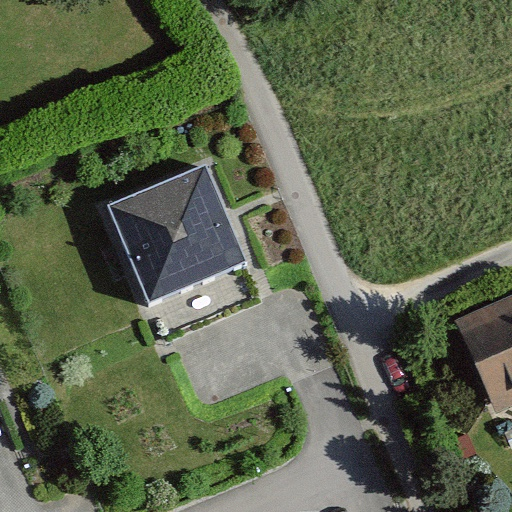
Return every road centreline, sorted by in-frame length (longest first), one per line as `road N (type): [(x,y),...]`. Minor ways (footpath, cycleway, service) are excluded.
road 1 (residential): [(202,0),(228,35),(365,337)]
road 2 (residential): [(365,337),(435,511)]
road 3 (residential): [(365,337),(511,271)]
